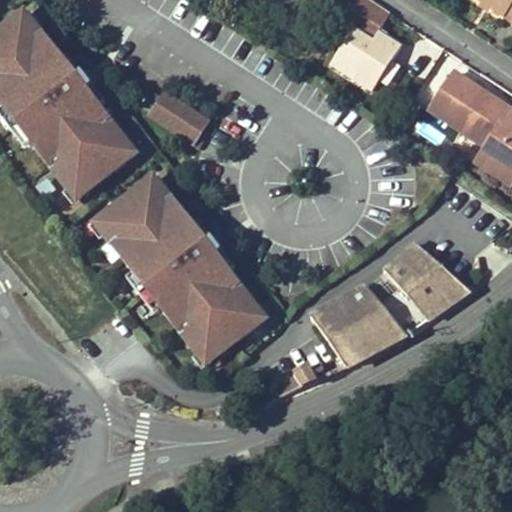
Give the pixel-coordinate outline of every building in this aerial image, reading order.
[(64,48),(26,0),(0,0),(0,89),(15,109),(65,174),(125,127),(74,61),(64,48)] [(370,0),(354,0),(339,23),(372,45),(392,15),(370,0)] [(511,0),(478,0),(506,19),(511,22),(511,0)] [(70,44),(64,48),(74,61),(80,57),(70,44)] [(147,67),(133,87),(177,117),(191,97),(147,67)] [(511,124),(506,120),(511,110),(511,109),(456,73),(431,110),(488,147),(481,158),(511,178),(511,124)] [(0,108),(6,116),(15,109),(0,89),(0,108)] [(142,147),(83,196),(127,250),(158,289),(213,356),(272,308),(214,236),(203,222),(142,147)] [(509,190),(511,185),(511,178),(481,158),(475,167),(509,190)] [(208,217),(203,222),(214,236),(220,231),(208,217)] [(450,289),(405,235),(383,253),(404,278),(428,307),(450,289)] [(150,296),(158,289),(127,250),(119,257),(150,296)] [(379,299),(360,272),(318,302),(359,361),(402,331),(379,299)] [(379,299),(402,331),(428,307),(404,278),(379,299)] [(326,373),(319,360),(308,367),(315,380),(326,373)]
